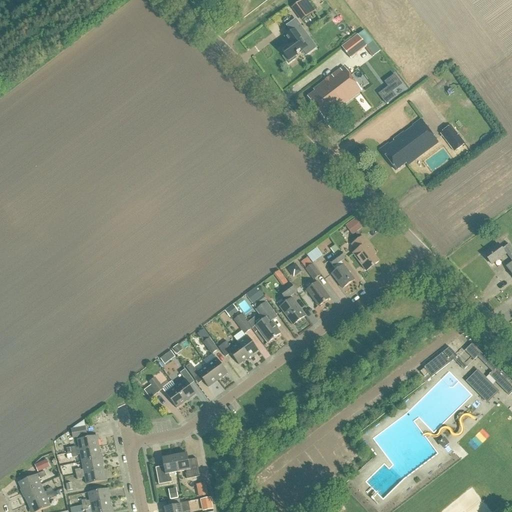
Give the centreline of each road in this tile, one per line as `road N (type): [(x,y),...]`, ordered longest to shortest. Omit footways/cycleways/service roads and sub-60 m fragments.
road 1 (residential): [(128,444),(182,433),(425,252)]
road 2 (unclassified): [(425,252),(176,0)]
road 3 (unknown): [(482,309),(367,397)]
road 4 (unclassified): [(511,340),(425,252)]
